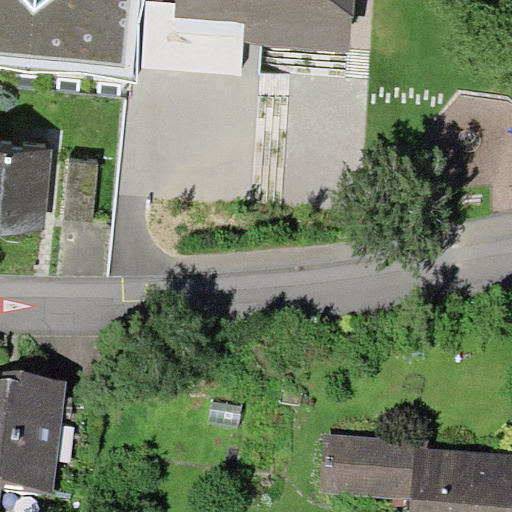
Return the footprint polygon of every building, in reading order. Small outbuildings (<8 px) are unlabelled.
[(171,51),(173,29),(174,0),(0,0),(0,59),(21,62),(21,68),(25,68),(26,62),(126,72),(126,74),(151,104),(185,107),(201,109),(261,60),(261,58),(257,58),(225,55),(171,51)] [(259,22),(343,28),(344,0),(174,0),(173,29),(226,33),(225,55),(257,58),(259,22)] [(0,223),(33,227),(41,147),(0,142),(0,223)] [(59,219),(88,221),(94,163),(65,160),(59,219)] [(0,495),(42,500),(52,403),(22,399),(18,392),(11,389),(3,391),(0,393),(0,495)] [(412,511),(507,511),(511,474),(420,467),(420,457),(321,449),(317,497),(413,505),(412,511)]
